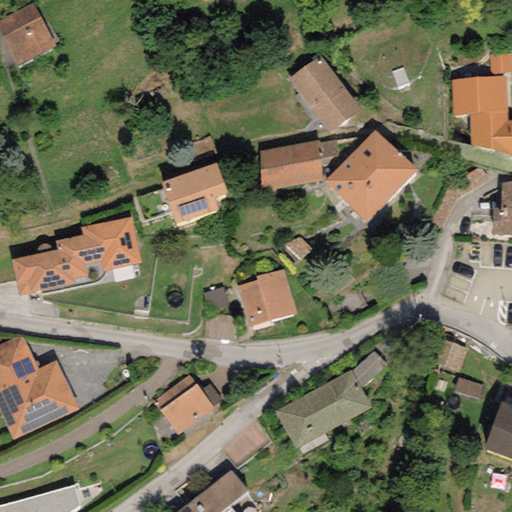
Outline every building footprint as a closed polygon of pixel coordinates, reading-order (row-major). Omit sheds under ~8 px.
[(33,3),(0,18),(0,31),(16,65),(54,46),(33,3)] [(510,55),(489,55),(490,74),(511,73),(510,55)] [(321,56),(288,78),(327,134),(360,111),(321,56)] [(401,66),(391,70),(398,87),(408,83),(401,66)] [(505,78),(451,81),(453,116),(469,116),(469,145),(508,154),(508,158),(511,157),(511,121),(506,121),(505,78)] [(349,157),(390,196),(413,172),(373,133),(349,157)] [(187,162),(217,150),(211,134),(181,146),(187,162)] [(324,181),(319,141),(260,152),(260,192),(324,181)] [(390,196),(349,157),(326,181),(366,221),(390,196)] [(216,163),(160,184),(175,222),(218,205),(214,194),(226,189),(216,163)] [(511,181),(502,183),(500,210),(493,210),(491,236),(511,236),(511,181)] [(131,217),(80,227),(82,236),(55,241),(57,251),(11,260),(18,296),(73,284),(72,279),(87,276),(85,266),(100,263),(102,270),(140,263),(131,217)] [(257,281),(237,286),(248,328),(295,314),(282,269),(255,277),(257,281)] [(21,334),(0,343),(0,413),(13,440),(78,410),(55,361),(38,369),(21,334)] [(469,350),(440,340),(432,362),(460,373),(469,350)] [(373,352),(351,372),(361,389),(387,365),(373,352)] [(350,370),(313,390),(334,429),(371,408),(361,389),(351,372),(350,370)] [(188,375),(171,388),(197,421),(213,409),(212,407),(200,391),(188,375)] [(464,383),(458,399),(478,406),(484,390),(464,383)] [(209,385),(200,391),(212,407),(221,401),(209,385)] [(197,421),(171,388),(153,402),(178,435),(197,421)] [(295,450),(334,429),(313,390),(274,412),(295,450)] [(511,407),(499,403),(484,451),(511,459),(511,407)] [(256,432),(225,453),(237,470),(268,449),(256,432)] [(231,470),(185,505),(190,511),(233,511),(229,506),(248,492),(231,470)] [(0,505),(0,511),(73,511),(79,508),(73,487),(0,505)]
